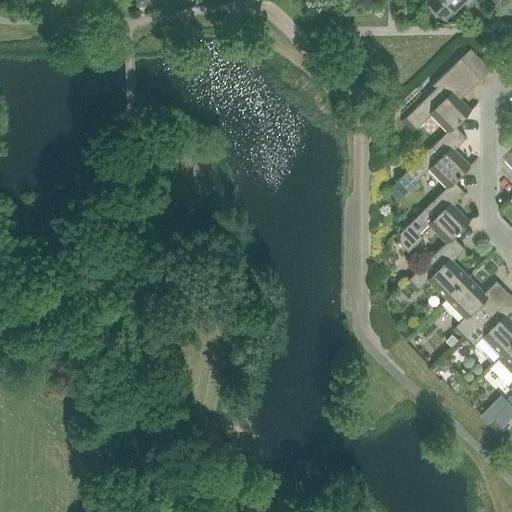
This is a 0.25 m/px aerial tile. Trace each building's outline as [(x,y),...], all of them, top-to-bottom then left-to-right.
[(425,0),(425,1),(444,19),(462,0),(463,0),(465,2),(467,0),(425,0)] [(454,125),(470,110),(459,99),(480,78),(460,57),(432,83),(435,87),(400,121),(411,132),(430,114),(447,130),(447,131),(454,125)] [(465,137),(454,125),(447,131),(447,130),(397,179),(410,192),(419,183),(416,180),(428,168),(446,186),(447,187),(453,180),(453,181),(469,166),(453,149),(465,137)] [(465,192),(453,181),(453,180),(447,187),(446,186),(399,233),(399,243),(406,251),(421,237),(418,233),(427,224),(445,242),(446,242),(452,236),(453,237),(468,221),(452,205),(465,192)] [(464,248),(453,237),(452,236),(446,242),(445,242),(404,282),(414,292),(427,279),(445,298),(468,276),(452,260),(464,248)] [(507,293),(499,285),(496,281),(484,293),(468,276),(445,298),(464,317),(451,330),(460,340),(507,293)] [(511,321),(507,317),(511,311),(511,297),(507,293),(460,340),(469,349),(482,336),(500,354),(501,355),(511,344),(511,321)] [(511,344),(501,355),(500,354),(491,363),(492,364),(492,363),(510,382),(506,386),(511,392),(511,344)]
